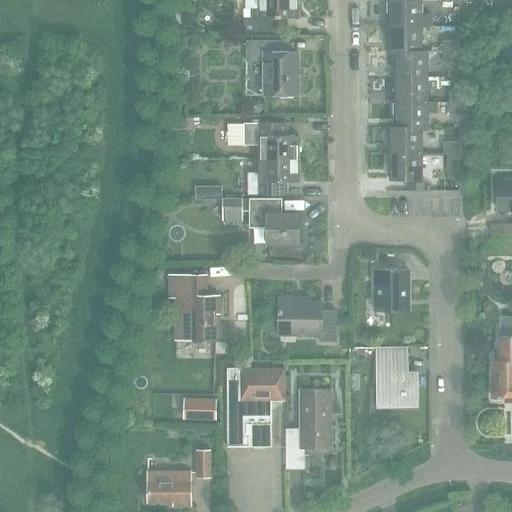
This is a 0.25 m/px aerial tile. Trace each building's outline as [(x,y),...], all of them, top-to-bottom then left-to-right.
[(298,0),(257,0),(258,9),(250,9),(250,17),(243,17),(243,31),(276,31),(276,18),(299,17),(298,0)] [(389,26),(422,26),(422,0),(387,0),(387,18),(389,18),(389,26)] [(389,51),(393,51),(422,51),(422,26),(389,26),(387,26),(387,42),(389,42),(389,51)] [(264,95),(298,95),(298,52),(288,53),(288,40),(246,41),(246,62),(264,62),(264,95)] [(443,40),(443,52),(458,52),(458,40),(443,40)] [(395,68),(395,77),(428,76),(428,52),(422,52),(422,51),(393,51),(393,68),(395,68)] [(443,63),(458,63),(458,52),(443,52),(443,63)] [(428,76),(395,77),(393,77),(393,93),(395,93),(395,102),(428,102),(428,76)] [(449,91),(449,102),(464,102),(464,91),(449,91)] [(395,118),(395,128),(421,128),(428,128),(428,102),(395,102),(393,102),(393,118),(395,118)] [(449,113),(464,113),(464,102),(449,102),(449,113)] [(258,159),(299,159),(299,135),(276,136),(276,123),(243,124),(243,145),(258,145),(258,159)] [(389,144),(389,153),(421,153),(421,128),(395,128),(387,128),(387,144),(389,144)] [(442,153),(446,153),(458,153),(458,142),(442,142),(442,153)] [(421,153),(389,153),(387,153),(387,169),(389,169),(389,179),(421,179),(421,153)] [(458,179),(458,153),(446,153),(446,178),(458,179)] [(299,159),(258,159),(258,172),(247,172),(247,194),(278,194),(278,181),(299,181),(299,159)] [(511,189),(500,189),(500,221),(511,221),(511,189)] [(241,214),(241,198),(220,199),(221,214),(241,214)] [(299,243),(299,212),(275,212),(275,198),(250,198),(249,227),(267,227),(267,243),(299,243)] [(511,251),(492,251),(492,265),(511,265),(511,251)] [(409,311),(409,269),(374,269),(374,311),(409,311)] [(169,276),(169,283),(169,297),(175,297),(175,340),(192,339),(192,342),(216,342),(215,313),(219,313),(219,295),(207,295),(207,275),(169,276)] [(335,341),(335,311),(321,310),(321,301),(301,301),(301,297),(279,297),(278,335),(320,335),(320,341),(335,341)] [(502,400),(511,399),(511,325),(501,325),(501,336),(499,336),(499,362),(492,362),(493,397),(497,397),(497,398),(502,398),(502,400)] [(398,374),(398,357),(398,347),(377,347),(378,374),(376,374),(377,411),(417,410),(416,373),(398,374)] [(284,368),(228,368),(228,399),(229,445),(271,445),(271,411),(271,399),(284,399),(284,368)] [(304,448),(330,448),(330,388),(300,388),(300,429),(285,429),(285,469),(304,469),(304,448)] [(188,421),(220,421),(220,401),(188,401),(188,421)] [(197,476),(210,476),(210,449),(197,449),(197,476)] [(172,504),(190,504),(190,471),(148,472),(148,501),(172,501),(172,504)]
